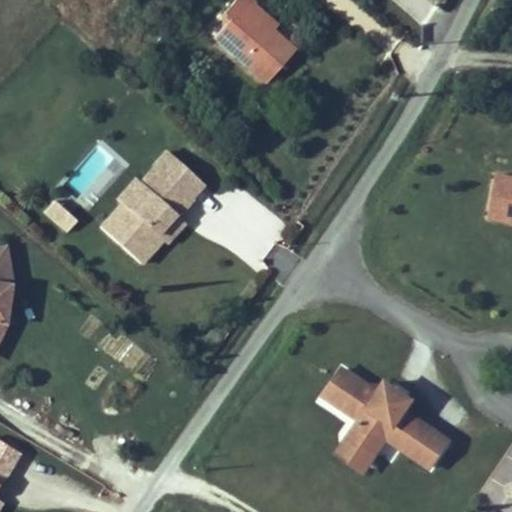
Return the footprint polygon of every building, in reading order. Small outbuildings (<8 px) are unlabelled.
[(231,21),(213,42),(265,86),(297,49),(276,31),(270,38),(260,29),(265,23),(251,11),(256,6),(257,4),(252,0),(236,0),(224,15),(231,21)] [(281,26),(256,6),(251,11),(265,23),(260,29),(270,38),(276,31),(281,26)] [(157,171),(170,156),(165,152),(152,167),(153,168),(157,171)] [(192,200),(204,187),(170,156),(157,171),(153,168),(138,184),(141,187),(124,206),(121,203),(99,227),(142,266),(164,241),(159,236),(175,218),(171,214),(179,206),(185,211),(193,202),(192,200)] [(511,176),(496,174),(489,222),(511,225),(511,176)] [(141,187),(138,184),(133,180),(117,199),(121,203),(124,206),(141,187)] [(78,223),(54,201),(42,214),(66,236),(78,223)] [(171,214),(175,218),(177,220),(185,211),(179,206),(171,214)] [(159,236),(164,241),(168,245),(185,227),(177,220),(175,218),(159,236)] [(0,343),(8,328),(14,286),(8,247),(0,247),(0,343)] [(320,399),(356,423),(333,455),(365,477),(387,444),(431,474),(452,443),(409,414),(416,404),(384,382),(377,393),(342,368),(320,399)] [(0,511),(4,505),(0,502),(0,492),(22,456),(0,443),(0,511)]
